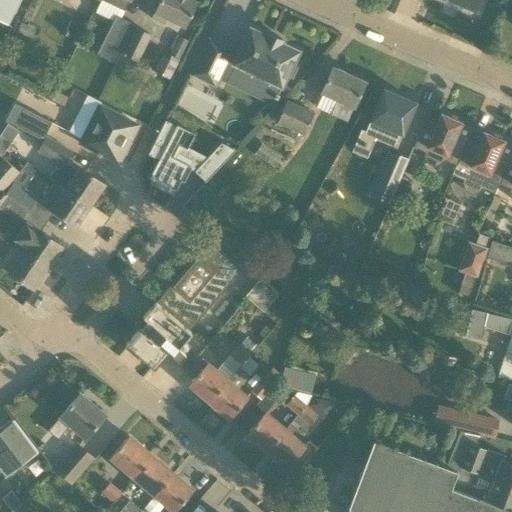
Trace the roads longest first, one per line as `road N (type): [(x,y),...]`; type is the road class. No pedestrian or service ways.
road 1 (residential): [(277,511),(90,352),(58,339)]
road 2 (residential): [(511,87),(314,0)]
road 3 (residential): [(58,339),(89,326),(168,228),(136,204)]
road 4 (residential): [(58,339),(64,311),(136,204)]
